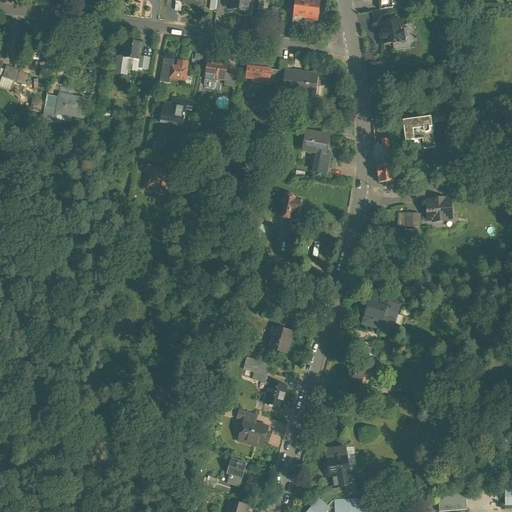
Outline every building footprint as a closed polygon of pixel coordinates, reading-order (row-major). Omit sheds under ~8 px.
[(182,0),(182,4),(182,5),(196,7),(197,9),(199,9),(201,9),(202,8),(204,6),(204,5),(204,3),(203,1),(202,0),(182,0)] [(229,0),(229,9),(229,11),(239,12),(240,13),(245,14),(246,13),(249,13),(250,0),(229,0)] [(319,3),(307,1),(307,0),(296,0),(293,25),(303,26),(304,20),(310,21),(311,22),(315,23),(318,20),(318,17),(317,15),(319,3)] [(378,0),(380,11),(391,9),(392,9),(390,0),(378,0)] [(280,10),(272,9),(271,22),(279,23),(280,10)] [(380,11),(373,12),(375,25),(380,25),(380,24),(393,22),(391,9),(380,11)] [(393,22),(380,24),(380,25),(383,45),(392,43),(393,44),(404,43),(408,38),(407,32),(403,29),(401,21),(393,22)] [(142,46),(126,44),(123,60),(128,61),(138,63),(139,63),(140,59),(142,46)] [(147,60),(140,59),(139,63),(138,63),(137,71),(145,72),(147,60)] [(128,61),(123,60),(119,60),(116,75),(126,76),(128,61)] [(227,66),(212,64),(213,62),(208,61),(205,82),(217,83),(217,81),(225,82),(227,66)] [(173,64),(164,62),(161,79),(161,84),(169,85),(170,81),(184,83),(185,83),(185,82),(187,71),(187,66),(178,65),(177,70),(173,69),(173,64)] [(278,72),(276,84),(284,85),(286,72),(287,72),(289,63),(280,62),(278,72)] [(264,64),(250,63),(249,68),(247,68),(245,80),(261,82),(261,85),(269,86),(270,83),(271,71),(263,70),(264,64)] [(18,72),(7,68),(3,79),(14,83),(17,74),(18,72)] [(278,72),(271,71),(270,83),(276,84),(278,72)] [(287,72),(286,72),(284,85),(283,96),(297,98),(298,98),(298,95),(307,96),(315,97),(317,79),(293,76),(293,73),(287,72)] [(23,76),(17,74),(14,83),(20,85),(23,76)] [(29,78),(23,76),(20,85),(26,87),(29,78)] [(307,96),(298,95),(298,98),(297,98),(296,105),(306,106),(307,96)] [(80,100),(60,96),(57,111),(56,115),(81,120),(83,110),(78,110),(80,100)] [(42,105),(33,104),(32,111),(41,112),(42,105)] [(445,105),(429,108),(430,117),(431,123),(447,121),(445,105)] [(170,108),(163,106),(160,125),(182,129),(186,110),(179,109),(170,108)] [(57,111),(45,110),(42,123),(55,125),(56,115),(57,111)] [(430,117),(402,121),(405,141),(422,139),(424,149),(435,147),(431,123),(430,117)] [(109,120),(100,118),(99,125),(108,127),(109,120)] [(350,128),(343,129),(344,135),(351,136),(350,128)] [(329,138),(314,135),(307,133),(303,151),(319,154),(317,164),(316,164),(314,173),(326,175),(330,155),(326,154),(329,138)] [(388,139),(382,140),(382,146),(385,164),(392,163),(388,139)] [(382,146),(381,146),(379,146),(381,159),(375,160),(376,166),(385,164),(382,146)] [(385,164),(376,166),(379,184),(394,181),(392,163),(385,164)] [(168,172),(155,169),(155,168),(147,167),(145,172),(147,173),(146,178),(151,179),(149,188),(158,190),(157,194),(164,195),(167,179),(176,180),(177,173),(168,171),(168,172)] [(292,199),(284,197),(281,212),(280,212),(278,218),(282,218),(281,221),(282,221),(281,223),(290,225),(291,221),(293,222),(294,222),(296,221),(297,220),(298,218),(298,217),(298,215),(301,201),(292,199)] [(436,202),(435,201),(433,200),(433,201),(426,202),(428,221),(434,220),(434,222),(445,221),(445,219),(451,219),(450,200),(443,200),(442,201),(440,201),(438,202),(436,202)] [(419,215),(407,214),(406,227),(419,228),(419,215)] [(386,305),(369,300),(364,318),(382,323),(385,313),(387,305),(386,305)] [(394,304),(387,302),(386,305),(387,305),(385,313),(391,315),(394,304)] [(385,313),(382,323),(395,327),(400,306),(394,304),(391,315),(385,313)] [(293,332),(273,327),(271,336),(273,337),(270,349),(278,351),(279,349),(288,352),(293,332)] [(380,355),(366,355),(363,369),(365,369),(375,372),(380,355)] [(502,356),(476,356),(476,366),(503,366),(502,356)] [(259,361),(246,358),(245,365),(256,368),(257,368),(259,361)] [(270,364),(259,361),(257,368),(268,372),(270,364)] [(363,369),(350,365),(345,382),(360,386),(361,386),(365,369),(363,369)] [(257,368),(256,368),(253,378),(261,380),(261,381),(266,382),(268,372),(257,368)] [(375,372),(365,369),(361,386),(370,388),(375,372)] [(286,387),(269,382),(264,404),(281,408),(286,387)] [(258,415),(240,410),(238,419),(246,421),(255,424),(258,415)] [(255,424),(246,421),(242,435),(248,437),(247,440),(254,442),(253,446),(262,448),(268,429),(260,427),(260,425),(255,424)] [(342,447),(326,450),(329,468),(328,468),(329,477),(333,476),(334,488),(355,485),(353,466),(348,467),(345,447),(344,447),(343,445),(342,445),(342,447)] [(235,463),(230,461),(227,474),(231,475),(242,478),(246,466),(235,463)] [(239,487),(242,478),(231,475),(228,484),(239,487)] [(465,494),(438,497),(438,511),(453,511),(467,511),(465,494)] [(365,499),(332,500),(327,506),(318,498),(306,511),(373,511),(373,509),(365,502),(365,499)] [(246,511),(248,506),(229,500),(225,511),(246,511)]
